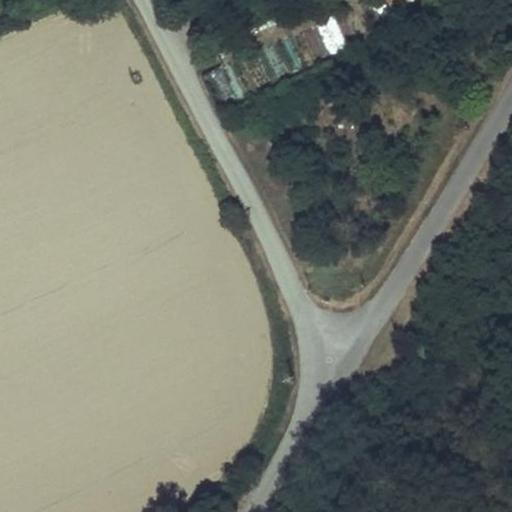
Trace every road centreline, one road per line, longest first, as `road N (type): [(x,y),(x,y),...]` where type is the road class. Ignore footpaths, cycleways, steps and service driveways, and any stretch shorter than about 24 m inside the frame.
road 1 (unclassified): [(327,360),(138,0)]
road 2 (unclassified): [(327,360),(377,308),(511,96)]
road 3 (unclassified): [(252,511),(297,440),(327,360)]
